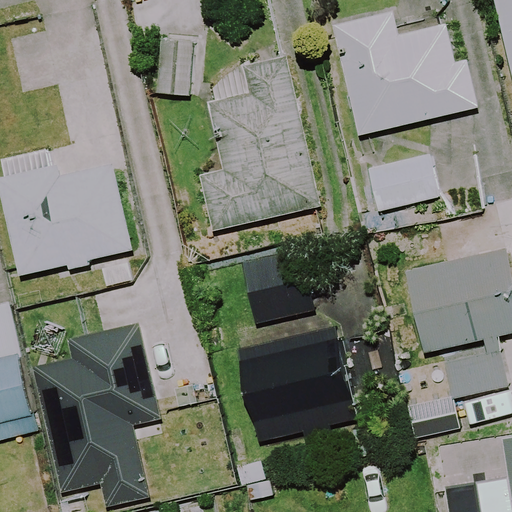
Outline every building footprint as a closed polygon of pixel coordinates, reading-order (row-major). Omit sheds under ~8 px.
[(511,0),(491,0),(511,86),(511,0)] [(397,39),(392,14),(334,27),(357,136),(475,110),(465,62),(453,64),(445,28),(397,39)] [(188,98),(192,44),(159,41),(155,95),(188,98)] [(316,214),(290,54),(240,62),(245,96),(204,103),(210,138),(217,137),(223,170),(197,174),(206,232),(316,214)] [(62,178),(56,152),(0,163),(0,196),(17,278),(131,254),(112,167),(62,178)] [(437,199),(426,155),(366,171),(377,214),(437,199)] [(511,327),(511,301),(500,250),(403,273),(423,355),(439,351),(450,396),(504,383),(492,333),(511,327)] [(316,312),(304,252),(240,265),(253,325),(316,312)] [(0,442),(39,434),(25,371),(22,371),(7,307),(0,308),(0,442)] [(187,352),(142,362),(133,325),(71,339),(76,359),(25,371),(39,434),(52,494),(98,483),(101,498),(144,489),(129,423),(154,417),(199,407),(187,352)] [(234,351),(256,451),(360,427),(338,328),(234,351)] [(265,462),(238,469),(248,506),(275,498),(265,462)] [(511,511),(511,493),(448,502),(448,511),(511,511)]
